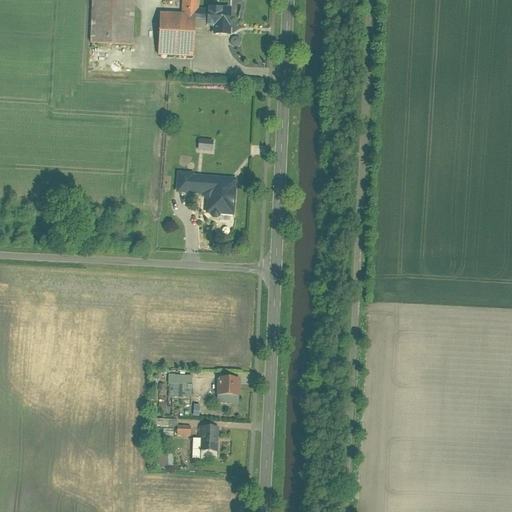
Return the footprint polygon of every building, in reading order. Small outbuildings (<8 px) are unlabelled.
[(138,0),(94,0),(93,43),(136,45),(138,0)] [(203,9),(203,0),(186,0),(186,15),(201,15),(203,15),(203,9)] [(203,20),(212,20),(212,9),(203,9),(203,15),(203,20)] [(219,34),(236,34),(236,10),(212,9),(212,20),(212,27),(219,27),(219,34)] [(186,15),(163,14),(161,57),(199,58),(201,15),(186,15)] [(200,153),(215,154),(215,140),(201,140),(200,153)] [(235,219),(238,179),(177,173),(175,194),(200,197),(205,200),(204,217),(210,217),(212,220),(217,221),(220,218),(235,219)] [(197,377),(170,374),(169,396),(195,398),(197,377)] [(244,380),(221,378),(220,396),(242,398),(244,380)] [(193,428),(181,427),(180,436),(192,437),(193,428)] [(221,428),(202,428),(201,439),(196,439),(196,460),(220,461),(221,428)]
